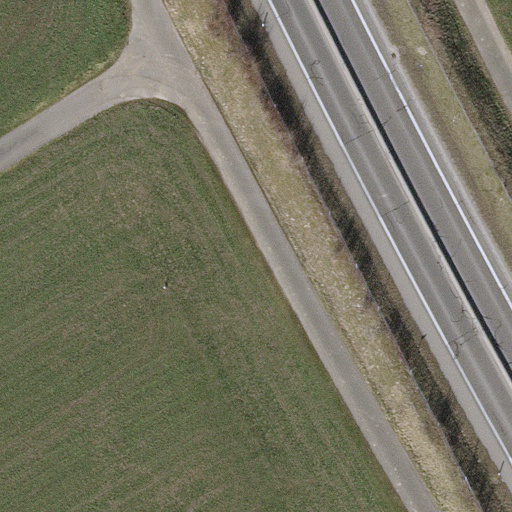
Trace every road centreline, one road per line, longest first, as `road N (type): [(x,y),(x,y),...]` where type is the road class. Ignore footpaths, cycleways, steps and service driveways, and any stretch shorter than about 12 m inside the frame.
road 1 (track): [(145,0),(424,511)]
road 2 (trunk): [(292,0),(511,420)]
road 3 (trunk): [(511,339),(336,0)]
road 4 (track): [(0,158),(171,52)]
road 5 (trunk): [(511,166),(426,0)]
